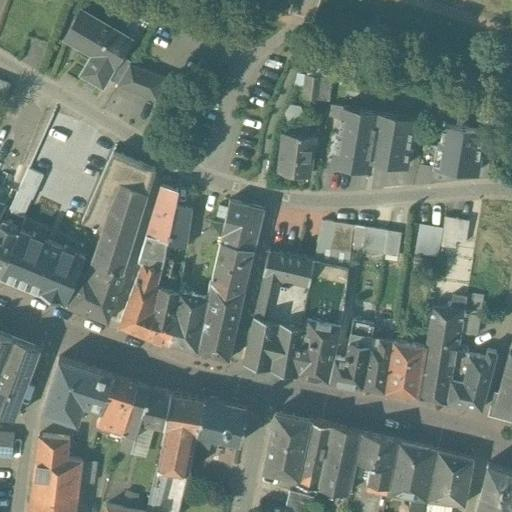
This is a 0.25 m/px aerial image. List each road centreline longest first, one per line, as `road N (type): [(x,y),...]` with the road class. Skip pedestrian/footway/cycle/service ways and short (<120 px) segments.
road 1 (residential): [(279,198),(163,157),(0,60)]
road 2 (residential): [(511,191),(279,198)]
road 3 (residential): [(486,427),(268,386)]
road 4 (residential): [(54,325),(26,414),(19,511)]
road 5 (residential): [(233,379),(54,325)]
road 6 (residential): [(279,198),(233,379)]
road 7 (residential): [(268,386),(244,511)]
